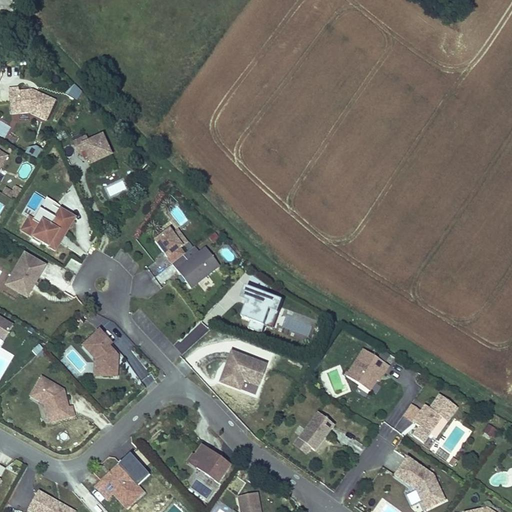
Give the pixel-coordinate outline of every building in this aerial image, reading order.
[(76,101),(83,91),(72,85),(66,95),(76,101)] [(19,88),(10,89),(12,116),(29,115),(47,123),(56,101),(33,91),(20,92),(19,88)] [(90,142),(88,136),(72,143),(78,157),(84,154),(91,168),(114,158),(104,137),(90,142)] [(0,151),(0,173),(0,174),(10,157),(0,151)] [(13,191),(6,187),(2,194),(15,202),(23,190),(16,186),(13,191)] [(56,255),(77,220),(62,211),(64,208),(47,198),(34,220),(30,217),(20,233),(56,255)] [(189,244),(179,231),(173,235),(171,231),(153,244),(166,263),(169,261),(172,265),(186,255),(182,249),(189,244)] [(195,248),(186,255),(172,265),(191,291),(221,268),(206,249),(199,254),(195,248)] [(47,268),(24,255),(6,286),(28,300),(47,268)] [(285,303),(247,290),(242,303),(247,305),(244,316),(245,321),(251,323),(249,329),(263,335),(266,327),(275,330),(285,303)] [(14,326),(0,318),(0,342),(4,345),(14,326)] [(120,355),(100,332),(81,348),(94,362),(93,378),(121,379),(120,355)] [(386,363),(360,346),(343,373),(370,389),(386,363)] [(266,368),(230,355),(219,385),(241,393),(244,383),(259,388),(266,368)] [(65,391),(42,378),(29,399),(44,407),(48,425),(78,417),(75,406),(70,408),(65,391)] [(410,403),(402,415),(412,422),(413,421),(417,424),(411,433),(423,441),(441,416),(447,420),(457,406),(437,392),(428,406),(423,403),(419,409),(410,403)] [(310,446),(314,449),(333,423),(316,410),(291,443),(305,453),(310,446)] [(487,423),(483,431),(496,439),(501,432),(487,423)] [(233,463),(201,440),(187,459),(219,482),(233,463)] [(432,471),(405,453),(391,474),(414,488),(423,510),(445,500),(432,471)] [(145,495),(120,466),(94,489),(108,504),(114,499),(126,511),(145,495)] [(257,511),(254,489),(234,492),(238,511),(257,511)] [(76,511),(39,492),(28,511),(76,511)]
